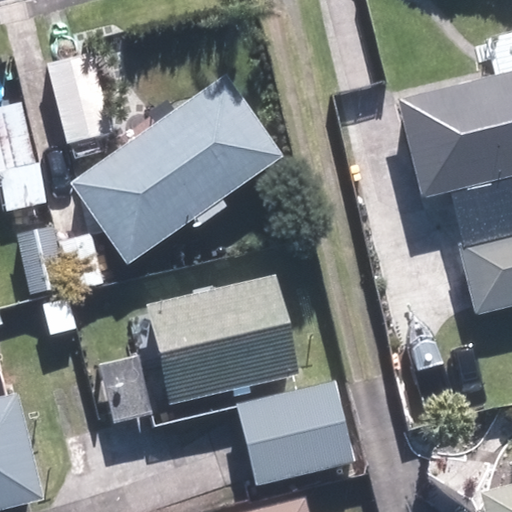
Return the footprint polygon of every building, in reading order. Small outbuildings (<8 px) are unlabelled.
[(98,59),(53,68),(68,141),(113,132),(98,59)] [(511,72),(404,98),(428,195),(511,174),(511,235),(465,246),(480,310),(511,302),(511,72)] [(285,154),(230,76),(76,184),(131,261),(285,154)] [(73,288),(61,239),(57,221),(12,232),(34,323),(79,312),(73,288)] [(153,307),(175,400),(299,371),(277,279),(153,307)] [(242,403),(261,481),(354,460),(336,382),(242,403)] [(0,399),(0,507),(46,497),(21,395),(0,399)] [(511,511),(511,484),(487,491),(492,511),(511,511)] [(311,511),(308,497),(243,511),(311,511)]
